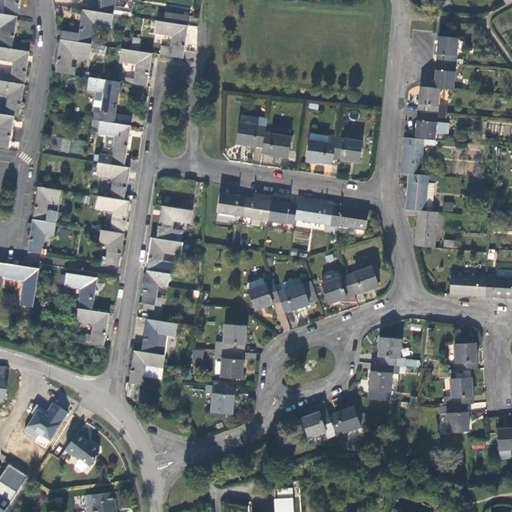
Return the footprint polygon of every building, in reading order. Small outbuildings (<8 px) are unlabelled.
[(4,0),(3,14),(16,16),(18,0),(4,0)] [(95,6),(94,11),(113,15),(115,7),(115,0),(101,0),(100,7),(95,6)] [(115,7),(113,15),(131,17),(132,10),(115,7)] [(112,26),(113,15),(94,11),(82,10),(79,35),(62,32),(61,40),(91,44),(95,23),(112,26)] [(0,47),(11,49),(16,16),(3,14),(0,13),(0,26),(1,27),(0,31),(0,47)] [(157,21),(188,26),(190,16),(165,13),(165,16),(158,15),(157,21)] [(188,26),(157,21),(156,32),(173,35),(171,47),(162,46),(160,55),(183,59),(188,26)] [(456,64),(458,38),(438,36),(436,62),(456,64)] [(133,38),(131,51),(138,52),(140,39),(133,38)] [(90,56),(91,44),(61,40),(55,72),(69,75),(73,53),(90,56)] [(105,55),(106,45),(92,44),(91,54),(105,55)] [(11,49),(0,47),(0,59),(13,61),(11,74),(10,82),(24,85),(28,52),(11,49)] [(131,51),(121,49),(120,60),(137,63),(133,84),(147,87),(152,54),(138,52),(131,51)] [(453,90),(456,64),(436,62),(433,88),(440,89),(453,90)] [(0,80),(10,82),(11,74),(0,72),(0,80)] [(100,121),(114,123),(115,115),(120,82),(89,78),(87,90),(95,91),(104,93),(101,113),(94,111),(93,120),(100,121)] [(10,82),(0,80),(0,92),(8,94),(5,115),(14,117),(19,117),(24,85),(10,82)] [(438,107),(440,89),(433,88),(420,87),(417,113),(437,115),(438,107)] [(101,113),(104,93),(95,91),(92,111),(94,111),(101,113)] [(437,115),(445,115),(445,108),(438,107),(437,115)] [(437,123),(437,115),(417,113),(415,139),(424,140),(435,140),(436,133),(448,135),(450,124),(444,123),(437,123)] [(5,115),(0,114),(0,147),(9,149),(14,117),(5,115)] [(115,115),(114,123),(130,126),(131,117),(115,115)] [(445,115),(437,115),(437,123),(444,123),(445,115)] [(267,118),(259,117),(258,125),(266,126),(267,118)] [(99,163),(125,167),(131,126),(130,126),(114,123),(100,121),(98,134),(106,135),(104,148),(113,149),(112,156),(100,154),(99,163)] [(263,147),(265,133),(266,126),(258,125),(240,122),(237,143),(263,147)] [(263,147),(262,154),(288,158),(291,137),(265,133),(263,147)] [(329,136),(310,133),(310,140),(328,142),(329,136)] [(328,142),(310,140),(306,161),(332,165),(334,158),(337,138),(329,136),(328,142)] [(363,141),(337,137),(337,138),(334,158),(360,162),(363,141)] [(423,145),(424,140),(415,139),(404,138),(400,173),(408,174),(420,175),(423,145)] [(125,167),(99,163),(97,174),(114,177),(111,198),(125,201),(130,168),(125,167)] [(428,183),(428,176),(420,175),(408,174),(405,209),(418,211),(425,211),(428,183)] [(428,183),(425,211),(431,212),(434,184),(428,183)] [(61,190),(38,187),(33,220),(56,224),(58,212),(48,211),(50,202),(59,203),(61,190)] [(246,197),(220,193),(217,213),(243,217),(246,197)] [(111,198),(99,197),(97,208),(114,211),(111,232),(125,234),(130,201),(125,201),(111,198)] [(272,201),(246,197),(243,217),(269,221),(272,201)] [(334,206),(298,200),(298,205),(295,220),(330,226),(334,206)] [(298,205),(272,201),(269,221),(294,225),(295,220),(298,205)] [(59,203),(50,202),(48,211),(58,212),(59,203)] [(443,211),(452,211),(453,202),(443,202),(443,211)] [(192,211),(162,206),(156,239),(170,241),(174,219),(191,222),(192,211)] [(369,211),(334,206),(330,226),(329,235),(334,236),(335,226),(366,231),(369,211)] [(434,248),(438,213),(431,212),(425,211),(418,211),(414,246),(434,248)] [(56,224),(33,220),(28,253),(41,255),(45,234),(54,236),(56,224)] [(119,267),(125,234),(111,232),(101,230),(99,243),(109,244),(106,265),(119,267)] [(182,243),(170,241),(156,239),(151,238),(146,271),(160,273),(164,251),(181,254),(182,243)] [(443,249),(456,250),(457,241),(444,240),(443,249)] [(39,270),(0,263),(0,277),(4,278),(24,281),(20,306),(33,308),(39,270)] [(347,275),(354,295),(379,286),(372,266),(347,275)] [(155,310),(155,306),(157,296),(158,285),(167,287),(168,287),(170,274),(160,273),(146,271),(142,303),(139,302),(138,310),(144,310),(152,311),(155,310)] [(97,279),(66,274),(64,286),(81,289),(78,309),(92,311),(97,279)] [(248,290),(255,310),(280,301),(277,293),(271,275),(263,278),(265,284),(248,290)] [(321,284),(328,304),(354,295),(347,275),(321,284)] [(486,277),(451,275),(450,295),(485,297),(486,277)] [(511,278),(486,277),(485,297),(511,299),(511,278)] [(263,278),(262,278),(248,283),(247,286),(248,290),(265,284),(263,278)] [(280,301),(284,313),(310,304),(303,284),(277,293),(280,301)] [(167,287),(158,285),(157,296),(166,298),(167,287)] [(92,311),(78,309),(76,322),(93,325),(91,336),(84,335),(83,343),(104,347),(109,314),(92,311)] [(177,324),(146,319),(141,352),(165,355),(166,347),(160,347),(162,333),(175,335),(177,324)] [(223,351),(244,353),(246,326),(225,324),(223,351)] [(378,364),(399,366),(400,359),(401,340),(401,339),(380,337),(378,364)] [(456,371),(477,370),(476,343),(454,344),(456,371)] [(203,362),(204,350),(193,349),(192,361),(203,362)] [(165,355),(141,352),(134,351),(129,383),(143,386),(144,376),(146,364),(163,367),(165,355)] [(220,378),(242,380),(244,353),(223,351),(220,378)] [(405,360),(400,359),(399,366),(419,368),(419,361),(405,360)] [(161,379),(163,367),(146,364),(144,376),(161,379)] [(369,391),(390,392),(392,372),(399,372),(399,366),(378,364),(371,364),(369,391)] [(467,405),(473,404),(472,377),(450,379),(452,406),(467,405)] [(211,413),(232,415),(235,388),(206,385),(206,393),(212,394),(211,413)] [(22,432),(47,447),(68,411),(52,401),(47,410),(39,405),(22,432)] [(448,433),(469,432),(467,405),(452,406),(446,406),(446,407),(438,407),(439,415),(446,415),(448,433)] [(329,415),(336,435),(339,446),(348,443),(345,434),(345,432),(361,426),(354,406),(329,415)] [(301,418),(308,439),(325,432),(327,438),(336,435),(329,415),(327,409),(301,418)] [(511,428),(497,429),(499,451),(510,450),(511,449),(511,428)] [(78,434),(65,450),(73,455),(76,455),(90,466),(95,460),(95,457),(100,451),(99,448),(94,444),(91,444),(78,434)] [(499,451),(499,459),(511,458),(510,450),(499,451)] [(41,497),(35,493),(30,501),(37,505),(41,497)] [(112,498),(111,493),(91,495),(93,506),(90,506),(90,511),(113,511),(113,508),(115,506),(114,500),(112,498)] [(274,497),(273,511),(293,511),(294,498),(274,497)]
